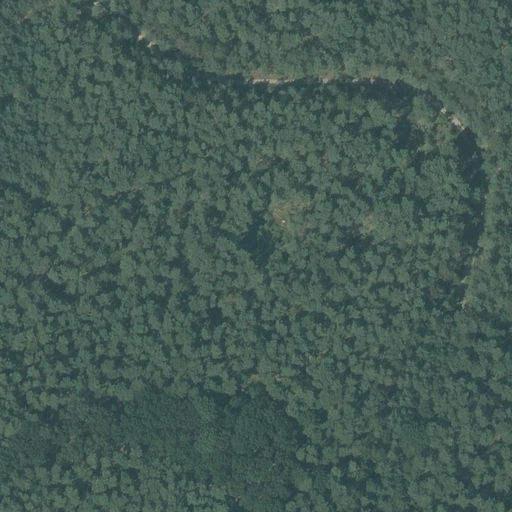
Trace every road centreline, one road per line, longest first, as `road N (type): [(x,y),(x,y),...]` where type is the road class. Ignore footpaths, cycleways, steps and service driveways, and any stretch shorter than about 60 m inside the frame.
road 1 (track): [(91,0),(187,72),(242,84),(388,84),(437,106),(466,131),(478,162),(482,234),(460,289)]
road 2 (track): [(460,289),(401,415),(383,511)]
